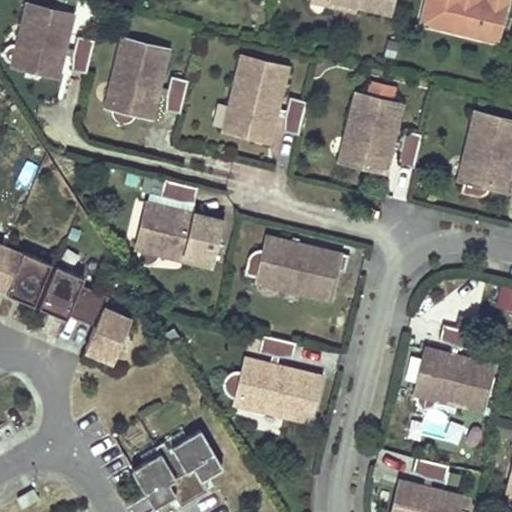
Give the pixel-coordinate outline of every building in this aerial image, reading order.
[(320,7),(350,13),(351,7),(322,0),(321,0),(305,0),(305,3),(320,7)] [(321,0),(322,0),(351,7),(384,15),(387,0),(321,0)] [(420,0),(414,21),(436,25),(443,16),(480,25),(485,36),(495,39),(504,0),(420,0)] [(25,3),(16,43),(15,43),(14,43),(13,43),(12,43),(11,43),(10,44),(9,44),(8,44),(7,45),(6,46),(5,46),(5,47),(4,48),(3,49),(3,50),(2,51),(2,52),(2,53),(2,54),(2,55),(2,56),(2,57),(2,58),(3,59),(3,60),(4,60),(4,61),(5,62),(6,63),(7,64),(8,64),(9,65),(10,65),(59,77),(74,15),(25,3)] [(443,16),(436,25),(485,36),(480,25),(443,16)] [(85,73),(93,39),(77,35),(72,56),(71,69),(85,73)] [(104,106),(111,108),(111,109),(111,110),(111,111),(111,112),(111,113),(111,114),(111,115),(111,116),(112,116),(112,117),(112,118),(113,119),(114,120),(114,121),(115,121),(115,122),(116,122),(116,123),(117,123),(118,124),(119,124),(120,125),(121,125),(122,125),(123,126),(124,126),(125,126),(126,126),(127,126),(128,126),(129,125),(130,125),(131,125),(132,124),(133,124),(133,123),(134,123),(134,122),(135,122),(136,121),(137,120),(137,119),(138,118),(138,117),(139,116),(139,115),(152,118),(168,51),(120,40),(104,106)] [(271,143),(288,68),(240,57),(223,131),(271,143)] [(180,112),(187,79),(171,75),(166,96),(165,109),(180,112)] [(369,92),(393,92),(392,79),(369,80),(369,92)] [(402,106),(353,95),(339,162),(387,173),(402,106)] [(299,134),(307,100),(290,97),(285,118),(285,131),(299,134)] [(463,193),(485,198),(486,198),(487,198),(488,198),(489,198),(490,198),(491,198),(492,198),(492,197),(493,197),(494,197),(494,196),(495,196),(495,195),(496,195),(496,194),(496,193),(497,193),(497,192),(497,191),(506,193),(511,167),(511,123),(473,115),(458,181),(465,183),(463,193)] [(414,168),(421,134),(405,130),(400,152),(399,165),(414,168)] [(203,186),(169,178),(165,195),(187,200),(200,200),(203,186)] [(153,200),(142,249),(142,250),(142,251),(142,252),(142,253),(142,254),(142,255),(143,256),(143,257),(144,258),(144,259),(145,259),(146,260),(147,261),(148,261),(149,261),(149,262),(150,262),(151,262),(152,262),(153,262),(154,262),(155,262),(156,262),(157,261),(158,261),(159,261),(159,260),(160,260),(160,259),(161,259),(161,258),(162,258),(162,257),(163,257),(163,256),(163,255),(163,254),(164,254),(215,266),(226,217),(153,200)] [(276,232),(273,241),(272,241),(271,241),(270,241),(269,241),(268,241),(267,241),(266,242),(265,242),(264,243),(263,244),(262,244),(262,245),(261,245),(261,246),(260,247),(260,248),(259,249),(259,250),(254,271),(266,274),(264,280),(335,297),(342,267),(351,269),(354,254),(345,252),(346,249),(276,232)] [(0,268),(9,247),(0,243),(0,268)] [(34,305),(52,263),(23,251),(23,253),(9,247),(0,268),(0,286),(8,290),(6,293),(34,305)] [(82,320),(95,290),(82,285),(85,277),(57,265),(39,306),(67,318),(69,314),(82,320)] [(511,288),(500,286),(495,305),(511,309),(511,288)] [(114,361),(131,319),(104,308),(109,296),(95,290),(82,320),(96,325),(86,349),(114,361)] [(476,331),(442,323),(439,337),(450,342),(472,347),(476,331)] [(297,343),(263,336),(259,352),(281,357),(294,357),(297,343)] [(426,344),(414,393),(414,394),(414,395),(414,396),(414,397),(414,398),(414,399),(414,400),(415,400),(415,401),(415,402),(416,402),(416,403),(417,403),(417,404),(418,404),(418,405),(419,405),(420,406),(421,406),(422,406),(422,407),(423,407),(424,407),(425,407),(426,407),(427,407),(428,407),(428,406),(429,406),(430,406),(431,405),(432,405),(432,404),(433,404),(433,403),(434,403),(434,402),(435,402),(435,401),(435,400),(436,400),(436,399),(436,398),(480,409),(492,361),(426,344)] [(246,357),(243,371),(242,371),(241,370),(240,370),(239,370),(238,370),(238,371),(237,371),(236,371),(235,371),(234,371),(234,372),(233,372),(232,372),(232,373),(231,373),(231,374),(230,374),(230,375),(229,375),(229,376),(228,376),(228,377),(227,378),(227,379),(226,380),(226,381),(226,382),(225,383),(225,384),(225,385),(225,386),(225,387),(226,388),(226,389),(226,390),(227,390),(227,391),(227,392),(228,392),(228,393),(228,394),(229,394),(229,395),(230,395),(230,396),(231,396),(231,397),(232,397),(233,397),(233,398),(234,398),(235,399),(236,399),(237,399),(235,406),(311,423),(322,375),(246,357)] [(203,482),(223,470),(201,432),(168,451),(165,445),(160,447),(157,449),(161,456),(133,473),(135,477),(141,486),(155,510),(176,498),(182,510),(209,494),(203,482)] [(390,435),(388,447),(409,450),(411,438),(390,435)] [(449,463),(415,455),(412,470),(423,475),(445,480),(449,463)] [(399,477),(390,511),(456,511),(461,492),(399,477)] [(32,487),(16,497),(16,498),(22,507),(39,498),(33,488),(32,487)]
